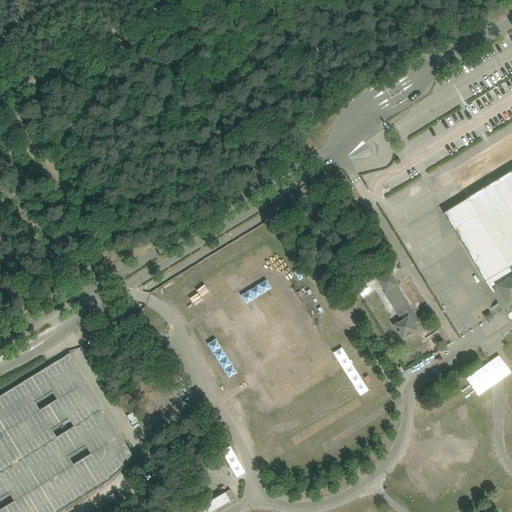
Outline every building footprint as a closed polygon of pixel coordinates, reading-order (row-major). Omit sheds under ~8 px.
[(477,216),(458,227),(462,233),(465,238),(461,240),(476,265),(478,269),(495,296),(495,298),(502,293),(498,286),(511,277),(511,271),(509,267),(511,265),(511,171),(467,199),(472,209),(477,216)] [(502,293),(495,298),(500,305),(503,311),(506,316),(510,314),(511,312),(511,265),(509,267),(511,271),(511,277),(498,286),(502,293)] [(412,324),(418,320),(398,286),(397,284),(397,285),(391,275),(392,275),(391,274),(379,281),(385,292),(384,292),(402,321),(395,325),(403,339),(417,331),(412,324)] [(484,316),(487,321),(488,322),(494,318),(490,312),(484,316)] [(69,351),(0,393),(0,511),(60,511),(108,482),(134,455),(69,351)] [(208,511),(210,511),(230,501),(235,498),(230,489),(225,492),(204,504),(208,511)]
